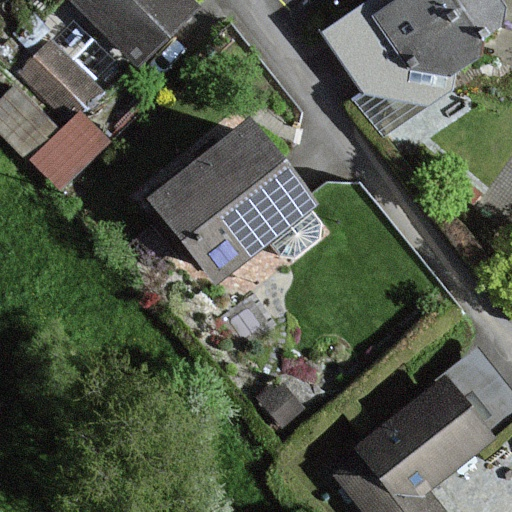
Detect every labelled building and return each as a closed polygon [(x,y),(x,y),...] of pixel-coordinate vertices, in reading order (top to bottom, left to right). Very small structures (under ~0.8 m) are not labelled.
[(193,12),(182,0),(61,0),(125,72),(193,12)] [(511,18),(511,15),(500,0),(391,0),(367,18),(419,87),(511,18)] [(31,149),(60,180),(111,133),(83,102),(31,149)] [(300,211),(238,127),(144,196),(206,280),(300,211)] [(486,435),(441,382),(325,478),(353,511),(441,511),(422,489),(486,435)]
